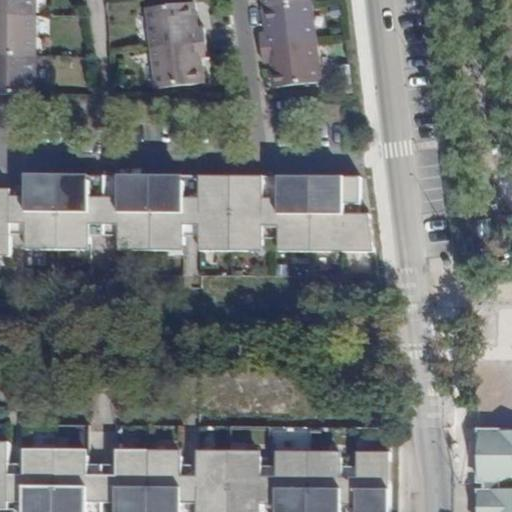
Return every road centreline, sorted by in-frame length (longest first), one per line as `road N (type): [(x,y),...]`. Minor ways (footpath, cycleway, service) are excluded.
road 1 (residential): [(397,151),(436,511)]
road 2 (residential): [(0,153),(13,163),(259,162)]
road 3 (residential): [(241,0),(259,162)]
road 4 (residential): [(380,0),(397,151)]
road 5 (residential): [(259,162),(397,151)]
